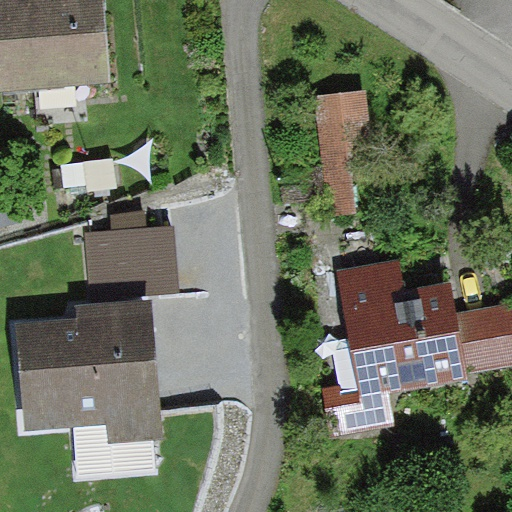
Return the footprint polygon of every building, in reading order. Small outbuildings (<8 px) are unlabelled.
[(0,0),(0,90),(108,83),(102,0),(0,0)] [(368,94),(315,100),(328,218),(381,212),(368,94)] [(112,232),(86,233),(90,297),(175,291),(171,228),(143,230),(142,214),(111,216),(112,232)] [(357,362),(313,383),(332,423),(386,397),(378,377),(455,354),(429,275),(384,293),(366,251),(322,273),(357,362)] [(75,320),(17,324),(23,427),(109,421),(110,438),(158,435),(150,304),(75,309),(75,320)]
